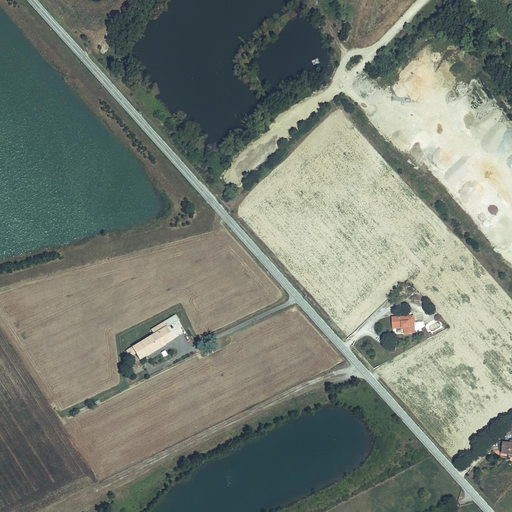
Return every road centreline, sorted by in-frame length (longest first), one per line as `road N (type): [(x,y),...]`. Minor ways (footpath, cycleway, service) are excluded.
road 1 (tertiary): [(489,511),(33,0)]
road 2 (unknown): [(511,216),(468,162),(480,154),(511,186)]
